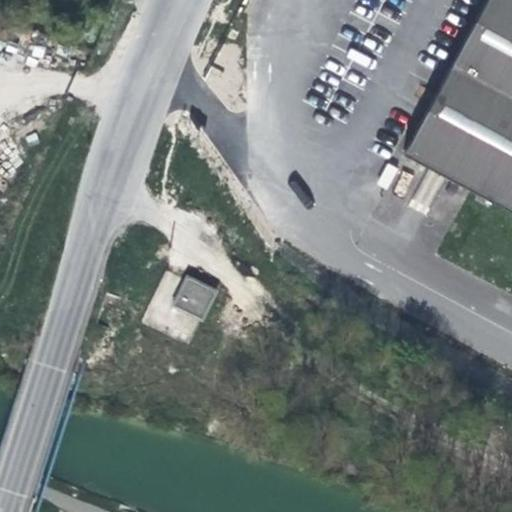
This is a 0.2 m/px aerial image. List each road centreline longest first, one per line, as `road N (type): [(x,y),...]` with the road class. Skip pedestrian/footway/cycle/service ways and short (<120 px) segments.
road 1 (tertiary): [(181,0),(129,117),(2,511)]
road 2 (track): [(511,460),(290,323),(215,265)]
